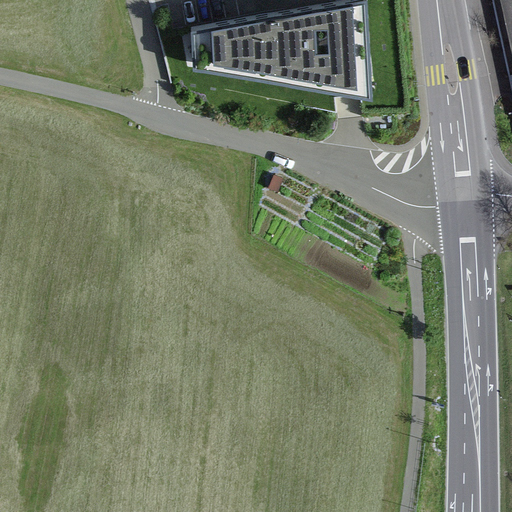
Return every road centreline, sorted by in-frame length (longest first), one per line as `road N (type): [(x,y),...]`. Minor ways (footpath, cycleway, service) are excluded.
road 1 (secondary): [(474,511),(464,193)]
road 2 (secondary): [(464,193),(440,0)]
road 3 (track): [(150,112),(0,74)]
